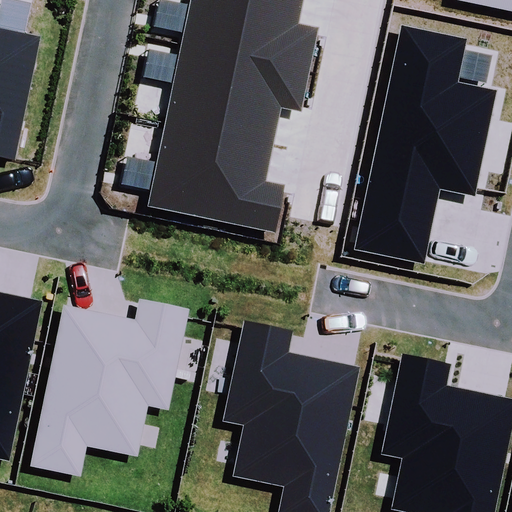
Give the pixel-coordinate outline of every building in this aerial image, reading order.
[(183,0),(175,44),(301,70),(309,32),(288,28),(294,0),(183,0)] [(0,154),(19,158),(44,35),(0,25),(0,154)] [(455,44),(394,31),(349,252),(418,266),(434,190),(467,197),(488,94),(447,86),(455,44)] [(301,70),(175,44),(158,125),(268,147),(275,111),(292,114),(301,70)] [(141,208),(267,234),(276,191),(260,188),(268,147),(158,125),(141,208)] [(0,461),(32,304),(0,297),(0,461)] [(160,411),(180,313),(132,303),(128,325),(56,311),(25,467),(72,476),(78,447),(128,457),(138,407),(160,411)] [(321,511),(351,371),(280,357),(284,336),(238,326),(218,422),(239,427),(228,478),(278,488),(272,511),(321,511)] [(485,511),(508,404),(437,390),(441,369),(395,360),(375,456),(396,460),(385,511),(386,511),(485,511)]
